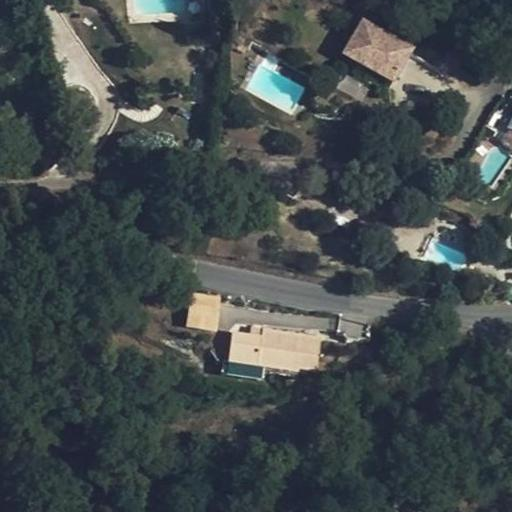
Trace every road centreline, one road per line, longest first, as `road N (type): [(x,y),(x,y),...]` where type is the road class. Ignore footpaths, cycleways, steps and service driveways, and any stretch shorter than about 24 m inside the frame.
road 1 (unclassified): [(511,320),(372,305),(0,233)]
road 2 (unknown): [(60,246),(86,174),(314,167),(423,173),(464,150)]
